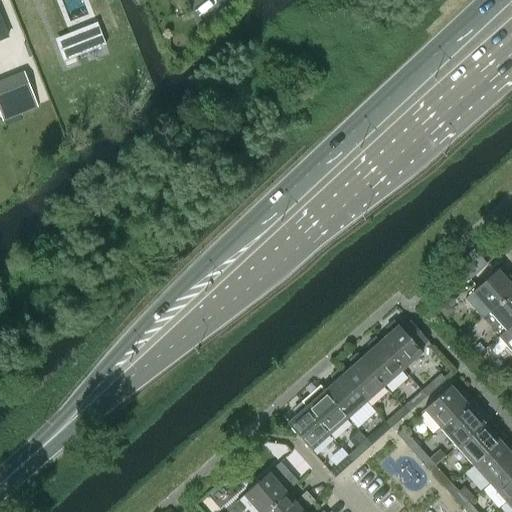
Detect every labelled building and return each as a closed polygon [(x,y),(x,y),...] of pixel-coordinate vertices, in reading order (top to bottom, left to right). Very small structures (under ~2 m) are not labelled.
[(73,39),(57,45),(63,61),(105,44),(99,29),(73,39)] [(30,92),(0,104),(0,112),(3,119),(36,106),(30,92)] [(455,266),(468,281),(470,279),(486,264),(473,249),(455,266)] [(481,319),(489,312),(488,312),(511,290),(511,274),(507,280),(497,269),(477,287),(470,279),(468,281),(466,282),(473,290),(471,292),(471,293),(464,299),(464,300),(465,300),(481,318),(481,319)] [(511,290),(488,312),(489,312),(505,331),(511,324),(511,290)] [(378,342),(403,369),(421,353),(421,354),(422,353),(419,349),(428,342),(409,321),(400,328),(393,320),(387,325),(391,330),(379,341),(378,342)] [(511,324),(505,331),(497,337),(498,338),(511,353),(511,324)] [(378,342),(379,341),(375,336),(369,341),(373,346),(361,358),(360,358),(384,385),(403,369),(378,342)] [(366,402),(384,385),(360,358),(361,358),(356,353),(350,358),(355,363),(342,374),(366,402)] [(324,390),(323,390),(348,418),(357,428),(375,412),(366,402),(342,374),(338,369),(332,374),(336,379),(324,390)] [(430,393),(445,379),(440,373),(425,387),(430,393)] [(305,407),(329,434),(348,418),(323,390),(324,390),(319,385),(301,401),(305,406),(305,407)] [(424,411),(440,429),(467,404),(468,405),(472,400),(466,393),(461,393),(459,395),(451,386),(451,385),(423,410),(424,411)] [(426,396),(421,390),(406,403),(411,409),(426,396)] [(467,404),(440,429),(456,447),(484,423),(489,419),(472,400),(468,405),(467,404)] [(305,406),(301,401),(294,408),(293,413),(295,415),(287,423),(287,422),(286,423),(311,451),(311,450),(329,434),(305,407),(305,406)] [(388,419),(393,425),(408,412),(403,406),(388,419)] [(484,423),(456,447),(472,465),(500,441),(505,437),(489,419),(484,423)] [(390,428),(384,422),(369,435),(375,441),(390,428)] [(405,432),(399,437),(413,452),(419,447),(405,432)] [(371,445),(366,439),(351,452),(356,458),(371,445)] [(511,462),(511,453),(511,454),(500,441),(472,465),(489,484),(511,462)] [(422,451),(416,456),(429,471),(435,466),(422,451)] [(333,468),(338,474),(353,461),(348,455),(333,468)] [(511,495),(511,462),(489,484),(505,502),(511,495)] [(277,464),(242,495),(257,511),(262,511),(286,492),(296,482),(288,473),(286,475),(277,464)] [(438,469),(432,474),(445,489),(451,484),(438,469)] [(462,507),(468,502),(455,487),(449,493),(462,507)] [(295,501),(286,492),(262,511),(300,511),(303,511),(313,501),(305,492),(295,501)] [(476,511),(468,502),(462,507),(466,511),(476,511)]
